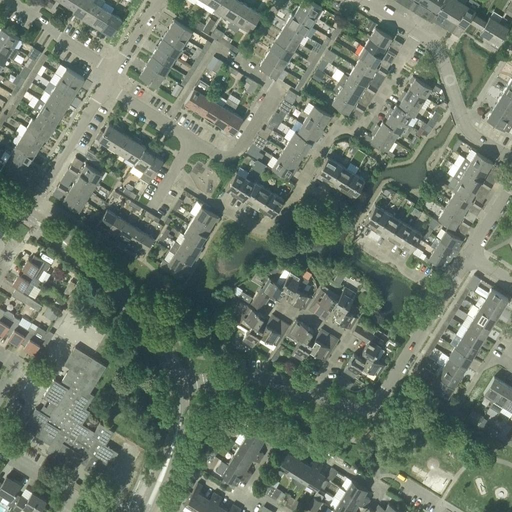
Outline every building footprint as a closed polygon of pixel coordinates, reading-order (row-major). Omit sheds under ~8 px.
[(66,0),(65,3),(74,9),(79,0),(66,0)] [(72,12),(81,17),(91,0),(79,0),(74,9),(72,12)] [(91,0),(81,17),(91,23),(101,6),(92,1),(92,0),(91,0)] [(214,9),(219,0),(208,0),(207,2),(215,7),(214,9)] [(219,0),(214,9),(223,15),(231,0),(219,0)] [(231,0),(223,15),(231,20),(242,2),(238,0),(231,0)] [(302,0),(299,6),(316,17),(322,8),(309,0),(302,0)] [(429,0),(427,5),(436,11),(438,9),(437,9),(442,0),(429,0)] [(442,0),(437,9),(438,9),(446,14),(455,0),(442,0)] [(455,0),(446,14),(455,20),(467,1),(466,0),(464,3),(458,0),(455,0)] [(465,26),(469,20),(479,27),(484,19),(473,13),(475,10),(467,5),(469,2),(467,1),(455,20),(465,26)] [(242,2),(231,20),(240,26),(251,8),(242,2)] [(101,6),(91,23),(101,30),(111,13),(101,6)] [(299,6),(293,15),(311,25),(316,17),(299,6)] [(260,13),(251,8),(240,26),(249,31),(260,13)] [(121,19),(111,13),(101,30),(111,36),(121,19)] [(305,34),(311,25),(293,15),(291,13),(286,22),(305,34)] [(483,37),(487,40),(499,22),(489,16),(486,21),(484,19),(479,27),(481,28),(479,32),(484,35),(483,37)] [(168,28),(186,39),(192,30),(174,19),(168,28)] [(335,29),(339,31),(344,22),(341,20),(335,29)] [(286,22),(280,31),(298,42),(303,34),(305,35),(305,34),(286,22)] [(498,44),(508,28),(499,22),(487,40),(492,43),(493,41),(498,44)] [(204,25),(201,30),(207,34),(210,29),(204,25)] [(1,27),(0,28),(0,38),(13,47),(19,38),(1,27)] [(370,35),(369,34),(368,35),(386,46),(391,37),(375,27),(370,35)] [(163,37),(181,48),(186,39),(168,28),(163,37)] [(330,38),(333,40),(339,31),(335,29),(330,38)] [(292,51),(298,42),(280,31),(275,39),(292,51)] [(212,33),(210,36),(218,41),(220,38),(212,33)] [(386,46),(368,35),(367,37),(369,38),(364,46),(380,56),(386,46)] [(327,36),(322,44),(325,46),(330,38),(327,36)] [(157,46),(175,57),(181,48),(163,37),(157,46)] [(0,50),(8,55),(13,47),(0,38),(0,50)] [(220,38),(218,41),(227,47),(229,43),(220,38)] [(287,59),(292,51),(275,39),(269,48),(287,59)] [(202,49),(206,51),(211,42),(208,40),(202,49)] [(229,43),(227,47),(236,52),(238,49),(229,43)] [(325,46),(322,44),(316,53),(319,55),(325,46)] [(152,54),(170,65),(175,57),(157,46),(152,54)] [(206,51),(202,49),(198,46),(192,55),(197,58),(200,60),(206,51)] [(374,65),(380,56),(364,46),(358,55),(360,57),(360,56),(376,67),(377,66),(374,65)] [(27,56),(30,57),(36,61),(41,52),(33,47),(27,56)] [(269,48),(264,57),(282,68),(287,59),(269,48)] [(331,62),(336,53),(328,49),(323,58),(331,62)] [(38,62),(42,65),(47,56),(44,53),(38,62)] [(316,53),(311,62),(314,64),(319,55),(316,53)] [(147,63),(165,74),(170,65),(152,54),(147,63)] [(360,56),(360,57),(355,66),(371,76),(376,67),(360,56)] [(24,66),(30,69),(36,61),(30,57),(24,66)] [(276,77),(282,68),(264,57),(258,66),(276,77)] [(200,60),(197,58),(191,67),(195,69),(200,60)] [(322,58),(317,67),(322,71),(327,62),(322,58)] [(217,73),(223,62),(218,59),(211,70),(217,73)] [(42,65),(38,62),(33,71),(36,73),(42,65)] [(314,64),(311,62),(306,71),(309,73),(314,64)] [(165,74),(147,63),(139,75),(148,81),(150,77),(159,83),(165,74)] [(19,74),(21,76),(25,78),(30,69),(24,66),(19,74)] [(355,66),(349,73),(349,74),(365,85),(371,76),(355,66)] [(66,67),(61,76),(78,87),(84,78),(66,67)] [(186,75),(189,78),(195,69),(191,67),(186,75)] [(343,84),(359,94),(365,85),(349,74),(349,73),(348,72),(347,75),(345,74),(336,68),(331,77),(338,81),(343,84)] [(316,70),(311,77),(319,82),(323,76),(325,74),(317,69),(316,70)] [(28,80),(31,82),(36,73),(33,71),(28,80)] [(306,71),(300,80),(304,82),(309,73),(306,71)] [(189,78),(186,75),(181,84),(184,86),(189,78)] [(16,84),(19,86),(25,78),(21,76),(16,84)] [(61,76),(55,85),(73,96),(78,87),(61,76)] [(409,87),(425,97),(431,87),(412,76),(409,81),(412,82),(409,87)] [(150,77),(148,81),(157,87),(159,83),(150,77)] [(22,88),(26,90),(31,82),(28,80),(22,88)] [(250,83),(245,91),(251,94),(257,83),(252,80),(250,83)] [(304,82),(300,80),(295,89),(298,91),(304,82)] [(338,92),(338,93),(354,103),(359,94),(343,84),(338,81),(333,89),(335,90),(337,91),(338,92)] [(502,91),(511,97),(511,85),(508,83),(502,91)] [(11,93),(14,95),(19,86),(16,84),(11,93)] [(67,104),(73,96),(55,85),(50,94),(67,104)] [(195,85),(184,103),(188,105),(194,109),(205,91),(195,85)] [(425,97),(409,87),(406,91),(404,90),(401,94),(419,106),(425,97)] [(17,97),(20,99),(26,90),(22,88),(17,97)] [(287,93),(283,99),(292,104),(297,95),(289,90),(287,93)] [(205,91),(194,109),(197,112),(198,111),(204,115),(213,100),(204,94),(205,91)] [(354,103),(338,93),(338,92),(337,91),(335,93),(337,94),(332,103),(348,113),(354,103)] [(511,109),(511,97),(502,91),(497,100),(511,109)] [(62,113),(67,104),(50,94),(45,102),(62,113)] [(412,114),(411,115),(413,116),(419,106),(401,94),(398,99),(400,100),(398,105),(412,114)] [(19,111),(19,110),(15,108),(20,99),(17,97),(11,106),(19,111)] [(219,125),(223,127),(232,112),(237,104),(227,98),(223,106),(213,121),(214,121),(220,124),(219,125)] [(34,107),(39,111),(57,122),(62,113),(45,102),(39,99),(34,107)] [(277,108),(281,110),(286,113),(288,114),(293,105),(292,104),(283,99),(277,108)] [(213,100),(204,115),(203,115),(213,121),(223,106),(213,100)] [(511,109),(497,100),(492,109),(509,120),(511,115),(511,109)] [(388,111),(406,123),(411,115),(412,114),(398,105),(396,103),(393,108),(390,107),(388,111)] [(308,114),(324,124),(327,119),(329,121),(332,116),(314,104),(308,114)] [(6,114),(4,113),(3,113),(7,115),(9,116),(11,114),(15,117),(19,111),(11,106),(6,114)] [(511,121),(509,120),(492,109),(486,118),(508,132),(511,125),(511,121)] [(31,118),(51,131),(57,122),(39,111),(34,119),(32,117),(31,118)] [(398,131),(398,132),(400,133),(406,123),(388,111),(385,116),(387,118),(385,122),(384,122),(398,131)] [(232,112),(223,127),(223,128),(224,127),(229,131),(233,134),(242,118),(232,112)] [(302,123),(321,135),(324,130),(321,129),(324,124),(308,114),(302,123)] [(31,118),(26,127),(46,139),(51,131),(31,118)] [(393,140),(398,132),(398,131),(384,122),(385,122),(382,120),(379,126),(377,124),(374,128),(393,140)] [(108,123),(103,131),(100,129),(95,138),(108,145),(119,127),(115,124),(113,126),(108,123)] [(297,132),(313,142),(315,138),(318,139),(321,135),(302,123),(297,132)] [(20,136),(38,147),(44,138),(46,140),(46,139),(26,127),(20,136)] [(108,145),(117,151),(127,135),(122,132),(124,130),(119,127),(108,145)] [(393,140),(374,128),(371,133),(374,135),(371,140),(372,141),(385,149),(387,150),(393,140)] [(289,140),(307,152),(310,147),(308,146),(310,141),(312,143),(313,142),(297,132),(295,130),(289,140)] [(268,140),(257,134),(252,143),(260,148),(262,149),(268,140)] [(126,157),(137,138),(133,135),(131,138),(127,135),(117,151),(126,157)] [(20,136),(15,144),(33,155),(38,147),(20,136)] [(144,149),(146,147),(141,143),(142,141),(137,138),(126,157),(135,162),(144,148),(144,149)] [(457,151),(463,142),(460,139),(453,148),(457,151)] [(307,152),(289,140),(283,149),(299,159),(302,155),(305,156),(307,152)] [(383,152),(385,149),(372,141),(370,144),(383,152)] [(260,161),(263,154),(258,151),(260,148),(252,143),(246,152),(260,161)] [(15,144),(10,153),(28,164),(33,155),(15,144)] [(135,162),(133,164),(143,170),(154,152),(150,149),(149,151),(144,149),(144,148),(135,162)] [(299,159),(283,149),(277,158),(296,170),(299,166),(296,164),(299,159)] [(23,172),(28,164),(10,153),(5,150),(0,159),(5,162),(5,161),(23,172)] [(100,158),(88,150),(84,155),(97,163),(100,158)] [(470,161),(486,171),(492,161),(476,151),(470,161)] [(148,183),(163,160),(158,157),(159,155),(154,152),(143,170),(139,177),(148,183)] [(326,178),(336,162),(327,156),(316,174),(322,178),(323,176),(326,178)] [(480,180),(486,171),(470,161),(464,157),(458,167),(480,180)] [(100,158),(97,163),(102,166),(105,162),(102,160),(102,159),(100,158)] [(277,158),(271,168),(288,178),(291,173),(293,175),(296,170),(277,158)] [(0,171),(17,182),(23,172),(5,161),(5,162),(0,169),(0,171)] [(346,168),(336,162),(326,178),(330,180),(329,182),(334,186),(346,168)] [(80,172),(99,184),(100,183),(97,181),(102,173),(86,163),(80,172)] [(495,163),(492,167),(500,171),(502,168),(495,163)] [(459,179),(475,189),(480,180),(458,167),(453,176),(459,179)] [(341,187),(345,189),(355,173),(346,168),(334,186),(340,189),(341,187)] [(232,191),(235,193),(246,177),(236,171),(225,189),(231,193),(232,191)] [(74,182),(90,192),(95,184),(98,186),(99,184),(80,172),(74,182)] [(355,173),(345,189),(348,192),(347,194),(353,197),(364,179),(355,173)] [(246,177),(235,193),(239,195),(238,197),(244,201),(246,198),(245,198),(254,182),(246,177)] [(475,189),(459,179),(454,187),(451,185),(449,187),(453,190),(453,189),(455,190),(469,198),(475,189)] [(255,181),(254,182),(245,198),(246,198),(249,200),(248,202),(253,205),(264,187),(255,181)] [(74,182),(68,191),(88,203),(88,202),(85,200),(90,192),(74,182)] [(260,207),(264,209),(274,193),(264,187),(253,205),(259,209),(260,207)] [(469,198),(455,190),(450,199),(465,209),(471,199),(469,198)] [(88,203),(68,191),(62,201),(79,211),(84,202),(87,204),(88,203)] [(274,193),(264,209),(267,211),(266,213),(272,217),(283,199),(274,193)] [(465,209),(450,199),(445,207),(441,205),(441,206),(460,218),(465,209)] [(210,206),(203,202),(195,215),(211,225),(214,220),(216,222),(219,217),(208,210),(210,206)] [(371,224),(374,226),(384,210),(375,204),(364,223),(369,226),(371,224)] [(460,218),(441,206),(440,207),(443,210),(438,218),(454,228),(460,218)] [(116,215),(107,209),(97,225),(102,228),(100,231),(104,234),(116,215)] [(376,231),(382,234),(393,216),(384,210),(374,226),(378,229),(376,231)] [(116,215),(104,234),(109,237),(111,234),(115,237),(125,220),(116,215)] [(195,215),(189,224),(208,236),(211,231),(208,230),(211,225),(195,215)] [(393,216),(382,234),(388,238),(389,236),(393,238),(403,222),(393,216)] [(430,225),(426,231),(430,233),(433,227),(432,227),(436,220),(431,217),(427,224),(430,225)] [(125,220),(115,237),(120,240),(118,242),(123,245),(134,226),(125,220)] [(400,245),(412,227),(403,222),(393,238),(396,240),(395,242),(400,245)] [(205,240),(208,236),(189,224),(183,234),(185,235),(200,243),(203,239),(205,240)] [(134,248),(144,232),(134,226),(123,245),(128,248),(129,245),(134,248)] [(410,251),(421,233),(412,227),(400,245),(401,246),(402,244),(405,246),(404,248),(410,251)] [(446,230),(440,239),(458,250),(461,246),(459,245),(462,239),(446,230)] [(144,232),(134,248),(138,251),(137,254),(142,257),(153,238),(144,232)] [(202,244),(200,243),(185,235),(180,244),(199,255),(201,251),(199,249),(202,244)] [(458,250),(440,239),(434,249),(450,259),(453,254),(456,255),(458,250)] [(174,253),(190,263),(193,258),(196,260),(199,255),(180,244),(175,240),(169,250),(174,253)] [(431,259),(447,269),(450,264),(447,263),(450,259),(434,249),(429,258),(426,256),(423,260),(429,263),(431,259)] [(169,262),(163,259),(159,266),(180,279),(184,272),(187,274),(190,269),(188,268),(190,263),(174,253),(169,262)] [(38,278),(43,269),(46,271),(50,265),(34,255),(30,260),(28,259),(22,269),(24,270),(38,278)] [(294,286),(295,287),(302,275),(291,268),(280,285),(286,289),(291,292),(294,286)] [(21,276),(19,274),(12,284),(35,298),(40,288),(37,286),(41,280),(38,278),(24,270),(24,271),(21,276)] [(340,282),(344,273),(338,271),(334,280),(340,282)] [(474,274),(466,286),(470,288),(473,290),(480,278),(474,274)] [(295,287),(302,291),(309,279),(302,275),(295,287)] [(279,299),(286,289),(280,285),(269,278),(262,289),(261,288),(257,293),(267,299),(271,294),(279,299)] [(332,279),(329,284),(338,289),(341,291),(344,287),(332,279)] [(76,284),(70,281),(64,292),(69,295),(76,284)] [(325,306),(320,315),(325,319),(334,304),(337,298),(339,295),(323,285),(321,288),(314,299),(320,302),(325,306)] [(291,292),(288,298),(305,308),(311,297),(302,291),(295,287),(294,286),(291,292)] [(334,304),(340,307),(345,310),(345,309),(355,293),(345,286),(344,287),(341,291),(339,295),(337,298),(334,304)] [(462,297),(464,298),(470,288),(466,286),(460,296),(462,297)] [(491,288),(485,298),(501,308),(508,298),(491,288)] [(27,296),(15,289),(11,295),(23,302),(27,296)] [(238,296),(249,302),(252,297),(242,290),(238,296)] [(257,293),(254,298),(264,305),(267,299),(257,293)] [(460,296),(454,305),(458,307),(464,298),(462,297),(460,296)] [(58,297),(54,304),(61,308),(61,307),(65,301),(58,297)] [(261,310),(264,305),(254,298),(251,304),(261,310)] [(501,308),(485,298),(479,307),(495,318),(501,308)] [(314,299),(308,308),(314,312),(320,302),(314,299)] [(33,300),(29,306),(37,311),(41,305),(33,300)] [(320,302),(314,312),(320,315),(325,306),(320,302)] [(264,315),(259,312),(247,305),(237,322),(248,330),(252,323),(257,326),(264,315)] [(448,315),(451,317),(458,307),(454,305),(448,315)] [(0,333),(3,335),(4,333),(12,319),(14,316),(13,313),(8,310),(5,311),(0,307),(0,333)] [(340,307),(333,317),(350,328),(357,317),(345,309),(345,310),(340,307)] [(479,307),(473,317),(489,328),(495,318),(479,307)] [(50,308),(45,316),(53,321),(59,313),(50,308)] [(266,323),(272,327),(277,317),(272,314),(266,323)] [(445,327),(451,317),(448,315),(442,325),(445,327)] [(20,320),(14,316),(12,319),(4,333),(9,336),(8,338),(18,345),(20,342),(19,342),(28,329),(27,328),(18,323),(20,320)] [(277,330),(283,321),(277,317),(272,327),(277,330)] [(489,328),(473,317),(467,327),(483,337),(489,328)] [(286,335),(298,342),(301,337),(306,340),(313,330),(296,319),(286,335)] [(259,335),(260,335),(276,345),(289,325),(283,321),(277,330),(272,327),(266,323),(262,329),(263,329),(259,335)] [(357,322),(353,330),(351,332),(357,336),(363,326),(357,322)] [(242,340),(252,347),(260,335),(259,335),(263,329),(262,329),(257,326),(252,323),(248,330),(242,340)] [(439,337),(445,327),(442,325),(436,335),(439,337)] [(29,326),(27,328),(28,329),(19,342),(20,342),(25,345),(23,348),(33,354),(47,332),(37,326),(35,330),(29,326)] [(363,326),(357,336),(362,339),(368,329),(363,326)] [(477,347),(483,337),(467,327),(460,337),(477,347)] [(321,328),(315,338),(321,341),(327,332),(321,328)] [(368,329),(362,339),(367,342),(362,351),(367,354),(373,357),(383,341),(372,334),(373,332),(368,329)] [(327,332),(321,341),(327,345),(332,335),(327,332)] [(338,339),(332,335),(327,345),(321,341),(315,338),(312,343),(309,349),(325,359),(338,339)] [(433,346),(439,337),(436,335),(430,344),(433,346)] [(301,337),(298,342),(291,354),(302,361),(309,349),(312,343),(306,340),(301,337)] [(471,357),(477,347),(460,337),(454,346),(471,357)] [(427,356),(433,346),(430,344),(424,354),(427,356)] [(106,365),(101,362),(75,346),(64,364),(71,369),(69,373),(67,372),(60,382),(54,378),(42,396),(50,401),(44,412),(36,407),(23,427),(50,444),(45,451),(72,468),(78,458),(86,463),(83,467),(97,476),(105,463),(109,465),(118,452),(105,444),(113,430),(99,422),(94,431),(82,423),(90,410),(86,408),(94,394),(90,392),(106,365)] [(465,367),(471,357),(454,346),(448,356),(465,367)] [(364,360),(364,359),(354,353),(343,370),(354,377),(361,365),(364,360)] [(361,365),(378,375),(385,364),(373,357),(367,354),(364,359),(364,360),(361,365)] [(421,366),(427,356),(424,354),(418,364),(421,366)] [(459,376),(465,367),(448,356),(442,366),(459,376)] [(27,364),(32,367),(36,361),(31,358),(27,364)] [(412,374),(415,376),(421,366),(418,364),(412,374)] [(436,376),(453,386),(459,376),(442,366),(436,376)] [(340,375),(336,382),(341,384),(344,378),(340,375)] [(447,396),(453,386),(436,376),(430,385),(447,396)] [(493,399),(503,382),(494,376),(483,393),(493,399)] [(511,387),(503,382),(493,399),(503,405),(511,389),(511,387)] [(511,389),(503,405),(511,410),(511,389)] [(470,414),(467,418),(478,424),(480,421),(470,414)] [(490,427),(480,421),(478,424),(488,430),(490,427)] [(271,442),(273,438),(252,425),(251,426),(245,423),(241,430),(246,433),(245,435),(261,444),(264,438),(271,442)] [(499,433),(490,427),(488,430),(497,436),(499,433)] [(499,433),(497,436),(507,442),(509,439),(499,433)] [(261,444),(245,435),(239,444),(261,458),(264,454),(257,450),(261,444)] [(261,458),(239,444),(233,454),(249,463),(252,458),(259,462),(261,458)] [(276,465),(286,471),(299,449),(295,447),(291,453),(285,449),(276,465)] [(286,471),(296,477),(305,462),(299,458),(303,452),(299,449),(286,471)] [(233,454),(227,464),(249,477),(252,473),(245,469),(249,463),(233,454)] [(296,477),(305,483),(319,461),(315,459),(311,465),(305,462),(296,477)] [(319,461),(305,483),(315,489),(323,476),(325,474),(319,470),(323,464),(319,461)] [(221,474),(236,483),(240,477),(247,481),(249,477),(227,464),(221,474)] [(11,498),(20,484),(6,476),(1,484),(0,483),(0,493),(1,492),(11,498)] [(328,482),(324,479),(320,486),(324,488),(328,482)] [(367,489),(352,479),(345,490),(367,503),(370,499),(363,495),(367,489)] [(73,486),(76,488),(79,490),(82,485),(76,481),(73,486)] [(194,510),(204,495),(198,491),(202,485),(198,482),(184,504),(194,510)] [(367,503),(345,490),(340,499),(355,509),(358,503),(365,507),(367,503)] [(29,511),(31,510),(34,511),(38,511),(46,500),(32,492),(27,500),(21,496),(13,508),(19,511),(29,511)] [(204,495),(194,510),(197,511),(206,511),(217,494),(213,492),(209,498),(204,495)] [(217,494),(206,511),(219,511),(223,507),(217,503),(221,497),(217,494)] [(307,506),(312,509),(316,511),(322,502),(313,496),(307,506)] [(352,511),(355,509),(340,499),(334,509),(338,511),(352,511)] [(378,504),(376,508),(381,511),(403,511),(388,502),(385,508),(378,504)]
